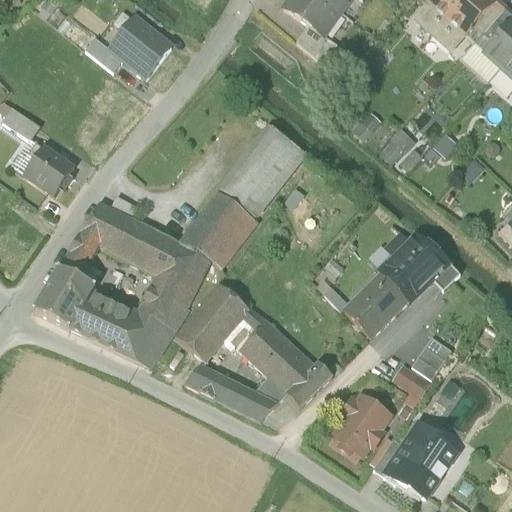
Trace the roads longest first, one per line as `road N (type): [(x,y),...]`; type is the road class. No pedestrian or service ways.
road 1 (residential): [(14,315),(280,450),(370,511)]
road 2 (residential): [(245,0),(110,173),(14,315)]
